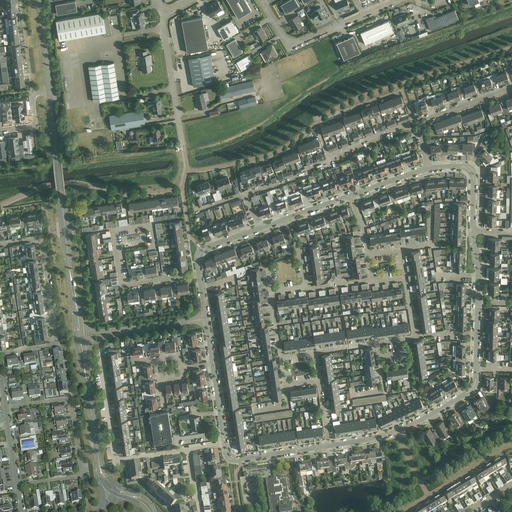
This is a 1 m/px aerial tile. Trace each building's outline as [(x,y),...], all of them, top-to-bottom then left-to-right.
[(245,0),(227,0),(238,18),(251,11),(245,0)] [(295,0),(289,0),(281,5),(286,14),(299,6),(295,0)] [(346,0),(342,0),(336,3),(340,11),(343,10),(342,9),(349,6),(346,0)] [(76,1),(56,4),(57,15),(77,11),(76,1)] [(210,5),(205,8),(211,17),(217,14),(219,17),(225,13),(222,9),(223,8),(221,5),(220,5),(218,1),(210,6),(210,5)] [(314,11),(312,6),(303,11),(306,15),(314,11)] [(323,10),(321,7),(315,11),(315,12),(310,15),(314,20),(317,18),(318,17),(320,20),(326,16),(324,13),(325,13),(325,12),(324,11),(323,10)] [(145,26),(145,25),(146,25),(146,24),(146,23),(145,23),(145,22),(144,22),(144,17),(145,17),(144,13),(139,13),(138,9),(130,11),(131,17),(135,16),(137,28),(145,26)] [(441,27),(459,20),(455,10),(434,19),(430,18),(426,20),(431,31),(441,27)] [(102,12),(56,21),(59,40),(103,32),(104,37),(112,35),(108,16),(103,17),(102,12)] [(405,14),(401,16),(398,17),(395,18),(399,26),(402,25),(402,24),(408,21),(405,14)] [(298,16),(290,20),(296,30),(302,27),(300,23),(302,22),(298,16)] [(182,21),(188,53),(208,49),(202,18),(182,21)] [(237,32),(231,21),(218,29),(224,39),(237,32)] [(388,21),(361,33),(366,44),(393,32),(388,21)] [(264,32),(261,27),(254,32),(260,42),(267,38),(263,32),(264,32)] [(353,36),(337,43),(344,60),(361,53),(353,36)] [(235,39),(226,45),(234,57),(243,52),(235,39)] [(272,46),(262,52),(267,62),(278,56),(272,46)] [(152,62),(151,55),(147,55),(147,52),(139,53),(142,72),(152,71),(150,62),(152,62)] [(210,54),(188,58),(194,86),(205,84),(204,83),(215,81),(210,54)] [(255,63),(252,59),(250,55),(237,62),(242,71),(255,63)] [(119,98),(114,63),(105,64),(104,61),(101,62),(102,65),(89,66),(94,101),(119,98)] [(507,75),(510,74),(507,67),(504,68),(506,73),(501,75),(504,83),(509,81),(507,75)] [(504,83),(501,75),(498,76),(498,74),(496,74),(495,74),(492,75),(495,82),(497,81),(499,84),(504,83)] [(492,83),(495,82),(492,75),(484,78),(485,80),(488,88),(493,87),(492,83)] [(488,88),(485,80),(480,82),(478,78),(475,80),(476,81),(478,88),(481,87),(482,90),(488,88)] [(255,90),(253,81),(219,89),(221,99),(255,90)] [(476,89),(478,88),(476,81),(473,82),(474,84),(469,86),(472,94),(477,92),(476,89)] [(472,94),(469,86),(464,88),(463,86),(460,87),(462,94),(465,93),(466,96),(472,94)] [(459,95),(462,94),(460,87),(457,88),(457,87),(451,89),(452,92),(455,100),(461,98),(459,95)] [(443,101),(446,100),(443,93),(441,94),(440,92),(435,94),(436,98),(439,106),(444,104),(443,101)] [(455,100),(452,92),(447,94),(447,92),(443,93),(446,100),(449,99),(450,102),(455,100)] [(206,93),(196,95),(198,102),(197,102),(198,109),(206,107),(204,98),(207,97),(208,96),(207,94),(207,93),(206,93)] [(439,106),(436,98),(433,99),(432,95),(430,96),(430,98),(429,98),(428,95),(426,96),(427,96),(430,106),(433,105),(434,108),(439,106)] [(427,107),(430,106),(427,96),(421,98),(423,103),(420,104),(423,112),(428,110),(427,107)] [(255,97),(247,99),(249,106),(257,104),(255,97)] [(401,97),(395,99),(400,111),(402,110),(401,106),(404,105),(401,97)] [(249,106),(247,99),(238,101),(240,109),(249,106)] [(400,111),(395,99),(390,101),(394,111),(397,110),(397,112),(400,111)] [(153,101),(148,102),(149,106),(153,105),(155,113),(162,112),(161,104),(162,104),(161,100),(153,101)] [(390,101),(385,102),(388,113),(394,111),(393,108),(390,101)] [(423,112),(420,104),(419,101),(415,102),(414,103),(411,104),(414,111),(417,110),(418,114),(423,112)] [(386,114),(389,113),(385,102),(379,104),(382,112),(385,111),(386,114)] [(500,103),(494,105),(497,113),(503,111),(504,115),(507,114),(505,107),(502,108),(500,103)] [(16,122),(26,121),(25,115),(28,115),(27,107),(24,107),(23,104),(14,105),(16,122)] [(372,107),(375,117),(376,118),(378,117),(377,114),(380,113),(377,105),(372,107)] [(497,113),(494,105),(489,107),(491,112),(488,113),(490,120),(493,119),(492,115),(497,113)] [(13,122),(11,106),(1,107),(4,124),(13,122)] [(375,117),(372,107),(367,109),(370,119),(375,117)] [(370,119),(367,109),(361,111),(365,121),(370,119)] [(482,110),(476,112),(479,120),(484,118),(482,110)] [(145,125),(144,118),(142,111),(109,116),(111,131),(145,125)] [(479,120),(476,112),(471,114),(474,122),(479,120)] [(363,122),(360,113),(354,115),(358,124),(363,122)] [(461,117),(460,114),(455,116),(458,124),(463,123),(461,117)] [(474,122),(471,114),(466,115),(469,124),(474,122)] [(358,124),(354,115),(349,117),(352,126),(358,124)] [(466,115),(461,117),(463,123),(464,125),(469,124),(466,115)] [(352,126),(349,117),(347,117),(346,116),(343,117),(344,118),(343,118),(346,126),(349,125),(350,128),(353,127),(352,126)] [(448,128),(445,120),(440,122),(439,120),(437,121),(436,121),(437,122),(437,123),(434,124),(436,131),(438,136),(442,135),(440,131),(443,130),(444,133),(449,131),(448,128)] [(342,121),(337,123),(340,131),(340,133),(341,134),(346,132),(345,129),(342,121)] [(340,133),(340,131),(337,123),(332,125),(335,133),(335,135),(340,133)] [(329,134),(327,127),(321,128),(324,136),(329,134)] [(154,136),(153,136),(153,137),(149,137),(151,144),(154,143),(155,143),(164,142),(163,135),(161,135),(160,129),(153,130),(154,136)] [(31,134),(26,135),(27,140),(23,141),(24,148),(28,147),(28,153),(33,152),(31,134)] [(20,155),(18,136),(9,137),(10,146),(8,146),(8,152),(11,152),(11,156),(20,155)] [(318,139),(313,141),(316,149),(317,152),(319,151),(320,151),(319,148),(321,147),(318,139)] [(335,150),(333,145),(333,144),(327,146),(329,152),(335,150)] [(445,155),(443,144),(435,145),(437,154),(439,153),(440,156),(445,155)] [(452,152),(452,144),(443,144),(445,155),(449,155),(449,152),(452,152)] [(306,153),(303,145),(298,147),(301,155),(306,153)] [(437,154),(435,145),(431,146),(430,145),(427,146),(429,155),(432,155),(433,157),(435,157),(434,154),(437,154)] [(483,159),(489,153),(483,148),(475,156),(479,159),(481,157),(483,159)] [(292,153),(295,161),(300,160),(297,151),(293,153),(294,153),(293,154),(292,153)] [(410,151),(401,154),(402,156),(405,163),(407,162),(408,165),(411,164),(414,163),(411,153),(410,151)] [(416,152),(411,153),(414,163),(417,162),(419,161),(416,152)] [(295,161),(292,153),(288,155),(289,155),(287,156),(287,155),(290,163),(295,161)] [(494,159),(489,153),(483,159),(484,161),(483,163),(486,166),(491,162),(492,163),(499,161),(497,158),(494,159)] [(402,164),(405,163),(402,156),(394,159),(398,169),(401,168),(403,167),(402,164)] [(283,159),(279,160),(279,161),(278,161),(281,169),(286,167),(285,165),(283,159)] [(386,169),(388,168),(386,162),(385,159),(376,162),(378,165),(381,175),(384,174),(384,173),(387,173),(386,169)] [(398,169),(394,159),(386,162),(388,168),(391,167),(392,171),(395,170),(398,169)] [(271,163),(265,165),(268,173),(273,171),(271,163)] [(486,167),(486,172),(489,172),(488,175),(497,175),(497,172),(497,167),(500,166),(498,163),(492,165),(492,166),(491,166),(491,167),(486,167)] [(381,175),(378,165),(370,168),(372,174),(375,173),(376,177),(378,176),(381,175)] [(369,175),(372,174),(370,168),(361,171),(365,181),(368,180),(368,179),(370,178),(369,175)] [(247,179),(245,171),(239,173),(243,184),(246,183),(246,184),(249,183),(247,179)] [(365,181),(361,171),(353,174),(356,180),(358,179),(359,182),(362,182),(365,181)] [(355,180),(356,180),(353,174),(353,173),(345,176),(348,185),(351,184),(353,183),(352,180),(355,179),(355,180)] [(336,186),(339,185),(336,179),(335,174),(332,175),(334,180),(328,182),(332,191),(335,190),(337,189),(336,186)] [(348,185),(345,176),(336,179),(339,185),(341,184),(342,187),(345,186),(345,187),(348,185)] [(228,177),(222,179),(226,188),(231,186),(228,177)] [(455,193),(455,180),(450,179),(450,178),(446,178),(446,180),(447,187),(449,187),(449,189),(452,189),(452,193),(455,193)] [(226,188),(222,179),(217,181),(220,190),(226,188)] [(208,181),(203,183),(206,193),(211,191),(212,192),(215,191),(213,186),(210,187),(208,181)] [(332,191),(328,182),(320,184),(322,191),(325,190),(326,193),(329,192),(332,191)] [(207,195),(206,193),(203,183),(197,185),(200,195),(201,194),(202,196),(203,197),(207,195)] [(425,185),(421,186),(421,183),(415,184),(418,193),(421,193),(422,197),(427,196),(426,191),(425,185)] [(320,192),(322,191),(320,184),(312,187),(315,197),(318,196),(321,195),(320,192)] [(418,193),(415,184),(410,186),(411,189),(408,189),(410,196),(418,193)] [(315,197),(312,187),(311,185),(304,188),(304,190),(303,190),(306,197),(308,196),(310,199),(312,198),(315,197)] [(410,196),(408,189),(405,190),(404,188),(399,190),(402,198),(407,196),(410,196)] [(290,198),(289,195),(287,189),(284,190),(286,196),(288,201),(291,200),(293,207),(295,206),(295,207),(299,205),(295,196),(290,198)] [(298,195),(295,196),(299,205),(302,204),(304,203),(301,197),(304,196),(302,190),(297,192),(298,195)] [(394,194),(392,195),(394,201),(397,200),(398,204),(403,202),(402,198),(399,190),(393,191),(394,194)] [(279,202),(274,203),(270,191),(267,192),(270,201),(272,207),(275,206),(277,212),(279,212),(283,211),(279,202)] [(394,201),(392,195),(389,196),(388,193),(383,195),(386,204),(394,201)] [(386,204),(383,195),(378,197),(379,200),(376,201),(378,207),(386,204)] [(286,202),(288,201),(286,196),(281,197),(282,199),(279,200),(279,202),(283,211),(286,210),(286,209),(288,209),(286,202)] [(378,207),(376,201),(373,202),(373,199),(367,201),(370,210),(378,207)] [(270,208),(272,207),(270,201),(268,202),(269,205),(264,207),(267,217),(270,216),(270,215),(272,214),(270,208)] [(370,210),(367,201),(362,203),(363,205),(360,206),(364,215),(369,214),(368,211),(370,210)] [(122,203),(116,203),(117,211),(121,211),(121,214),(126,213),(125,207),(122,208),(122,203)] [(267,217),(264,207),(258,209),(257,206),(255,207),(257,213),(259,212),(262,218),(263,218),(264,218),(267,217)] [(341,209),(342,212),(344,218),(347,217),(348,219),(353,218),(350,209),(348,210),(347,207),(341,209)] [(91,219),(89,208),(79,209),(81,221),(84,220),(83,217),(88,216),(88,219),(91,219)] [(342,212),(340,213),(339,210),(333,212),(337,220),(344,218),(342,212)] [(243,221),(246,220),(243,212),(240,213),(241,215),(235,217),(238,226),(244,224),(243,221)] [(337,220),(333,212),(328,214),(329,216),(327,217),(330,227),(335,225),(334,221),(337,220)] [(37,213),(32,214),(34,226),(34,228),(35,228),(35,227),(38,226),(38,227),(42,227),(41,217),(38,217),(37,213)] [(34,226),(32,214),(26,215),(27,219),(24,219),(25,227),(29,227),(28,224),(29,224),(29,226),(30,227),(34,226)] [(6,220),(8,230),(8,235),(12,235),(11,230),(16,229),(16,226),(14,216),(9,217),(9,219),(6,220)] [(20,216),(14,216),(16,226),(21,225),(21,228),(24,227),(23,221),(21,221),(20,216)] [(323,216),(318,218),(321,226),(324,225),(324,226),(325,227),(326,226),(327,228),(330,227),(327,217),(324,218),(323,216)] [(238,226),(235,217),(230,219),(229,217),(226,218),(228,224),(231,223),(233,228),(238,226)] [(226,225),(228,224),(226,218),(223,219),(224,221),(218,223),(222,232),(227,230),(226,225)] [(321,226),(318,218),(313,219),(314,222),(311,223),(313,229),(321,226)] [(313,229),(311,223),(308,224),(307,221),(302,223),(305,232),(306,235),(310,233),(312,234),(314,233),(313,229)] [(222,232),(218,223),(213,225),(212,223),(209,224),(211,230),(214,229),(216,234),(222,232)] [(305,232),(302,223),(297,225),(298,228),(295,229),(297,235),(305,232)] [(209,231),(211,230),(209,224),(206,225),(207,227),(201,229),(205,238),(210,236),(209,231)] [(283,233),(277,235),(280,243),(281,246),(289,243),(286,234),(283,235),(283,233)] [(280,243),(277,235),(272,237),(273,239),(270,240),(273,246),(280,243)] [(273,246),(270,240),(268,241),(267,239),(262,241),(265,249),(273,246)] [(265,249),(262,241),(257,243),(257,245),(255,246),(257,252),(265,249)] [(25,243),(26,251),(35,250),(34,244),(31,245),(31,242),(25,243)] [(257,252),(255,246),(252,247),(251,245),(250,244),(248,243),(245,244),(249,255),(257,252)] [(249,255),(245,244),(242,245),(241,247),(241,248),(241,249),(242,251),(239,252),(242,260),(247,258),(246,256),(249,255)] [(242,260),(239,252),(236,252),(235,249),(230,250),(233,261),(236,260),(242,260)] [(36,255),(35,250),(26,251),(24,251),(24,256),(21,257),(21,260),(25,259),(34,258),(34,255),(36,255)] [(233,261),(230,250),(225,252),(227,260),(228,263),(233,261)] [(223,265),(222,262),(219,254),(214,256),(215,258),(217,264),(217,263),(220,262),(221,265),(223,265)] [(35,261),(34,258),(25,259),(26,267),(37,265),(37,260),(35,261)] [(214,271),(210,260),(205,262),(208,269),(210,268),(211,269),(210,269),(211,273),(214,271)] [(150,263),(151,265),(152,276),(154,275),(158,274),(157,271),(160,270),(159,264),(156,264),(156,266),(153,267),(153,263),(150,263)] [(143,273),(146,272),(145,266),(142,266),(142,264),(136,265),(138,278),(140,277),(144,276),(143,273)] [(138,278),(136,265),(136,266),(131,267),(131,268),(128,269),(129,275),(132,275),(133,278),(136,277),(136,278),(138,278)] [(104,277),(103,270),(92,272),(92,275),(92,278),(97,277),(97,279),(104,277)] [(104,287),(103,280),(99,280),(99,282),(94,283),(95,285),(96,288),(104,287)] [(41,289),(40,281),(28,282),(29,287),(26,287),(27,291),(29,290),(39,289),(41,289)] [(184,293),(183,284),(179,285),(177,285),(178,289),(175,289),(176,297),(179,296),(179,294),(184,293)] [(186,284),(183,284),(184,293),(189,292),(189,295),(193,294),(191,287),(189,287),(188,284),(186,284)] [(169,286),(166,287),(168,299),(173,298),(173,297),(176,297),(175,289),(172,290),(171,286),(169,287),(169,286)] [(168,299),(166,287),(162,287),(163,288),(160,288),(161,291),(158,292),(159,299),(162,299),(168,299)] [(39,292),(39,289),(29,290),(31,298),(42,296),(41,291),(39,292)] [(151,300),(149,289),(146,290),(144,290),(144,294),(142,294),(143,302),(146,301),(146,302),(151,302),(151,300)] [(153,289),(149,289),(151,300),(159,299),(158,292),(155,292),(155,289),(153,289)] [(136,291),(133,292),(134,301),(139,300),(140,302),(143,302),(142,294),(139,295),(138,291),(136,292),(136,291)] [(134,301),(133,292),(129,292),(129,293),(127,293),(128,296),(123,297),(124,304),(126,304),(129,304),(129,301),(134,301)] [(44,312),(44,307),(32,308),(33,313),(31,313),(30,314),(30,317),(33,316),(43,315),(42,312),(44,312)] [(43,315),(33,316),(34,324),(46,323),(45,317),(43,318),(43,315)] [(6,335),(6,332),(0,332),(0,342),(6,341),(9,341),(8,336),(7,335),(6,335)] [(48,338),(47,333),(35,334),(34,335),(35,343),(44,341),(43,339),(48,338)] [(175,345),(178,345),(177,337),(172,338),(173,342),(170,342),(171,351),(176,350),(175,345)] [(198,343),(197,338),(188,339),(189,343),(186,344),(186,348),(188,347),(193,347),(193,344),(198,343)] [(171,351),(170,342),(169,340),(165,341),(165,339),(161,339),(161,340),(162,349),(165,348),(166,352),(171,351)] [(162,349),(161,340),(156,341),(157,344),(154,345),(155,353),(160,353),(160,349),(162,349)] [(456,345),(456,351),(465,351),(465,346),(466,346),(467,342),(461,342),(460,346),(456,345)] [(155,353),(154,345),(149,345),(149,343),(145,344),(146,350),(149,349),(150,354),(155,353)] [(144,355),(144,352),(143,350),(146,350),(145,344),(142,344),(142,346),(138,347),(139,356),(144,355)] [(139,356),(138,347),(134,348),(133,346),(129,346),(130,352),(133,352),(134,357),(139,356)] [(201,354),(201,349),(196,349),(195,346),(193,347),(188,347),(190,355),(201,354)] [(53,349),(49,349),(50,357),(54,357),(62,355),(62,351),(61,351),(61,350),(58,350),(57,348),(53,349)] [(109,353),(108,353),(109,359),(118,357),(121,357),(120,352),(120,349),(113,350),(112,349),(109,349),(109,353)] [(465,356),(465,351),(456,351),(453,351),(453,356),(456,356),(456,359),(466,360),(466,356),(465,356)] [(33,354),(28,355),(30,364),(30,367),(35,366),(39,365),(38,359),(35,360),(34,355),(33,355),(33,354)] [(202,359),(201,354),(190,355),(190,360),(191,360),(192,363),(198,362),(197,359),(202,359)] [(30,364),(28,355),(24,356),(23,357),(24,361),(21,362),(22,368),(25,367),(24,365),(30,364)] [(16,357),(11,358),(13,367),(18,366),(19,368),(22,368),(21,362),(18,362),(17,357),(16,358),(16,357)] [(466,363),(466,360),(456,359),(456,368),(465,368),(465,363),(466,363)] [(465,373),(465,368),(456,368),(456,373),(460,373),(460,377),(466,377),(466,373),(465,373)] [(204,372),(202,372),(202,369),(193,371),(194,376),(196,376),(196,379),(205,377),(204,372)] [(153,375),(152,370),(141,371),(141,375),(139,377),(139,380),(140,380),(149,378),(148,375),(153,375)] [(197,381),(193,382),(194,387),(201,386),(201,383),(206,382),(205,377),(196,379),(197,381)] [(155,386),(154,381),(149,381),(149,378),(140,380),(140,383),(142,383),(142,385),(143,384),(145,384),(146,387),(155,386)] [(491,392),(497,392),(497,389),(497,383),(493,383),(493,378),(486,378),(486,389),(489,389),(489,390),(491,390),(491,392)] [(500,388),(502,388),(502,392),(509,392),(509,378),(500,378),(500,388)] [(453,389),(448,381),(447,379),(442,382),(444,385),(441,386),(446,394),(449,392),(453,389)] [(452,379),(448,381),(453,389),(457,387),(457,388),(461,385),(458,380),(455,382),(452,379)] [(183,388),(180,389),(180,393),(181,396),(186,395),(189,395),(188,391),(187,382),(182,383),(183,388)] [(172,390),(172,394),(173,396),(176,395),(175,393),(180,393),(180,389),(179,384),(174,384),(175,389),(172,390)] [(22,394),(25,394),(25,387),(24,385),(21,386),(22,390),(16,391),(18,400),(22,399),(23,399),(22,394)] [(35,398),(33,388),(33,385),(27,386),(28,387),(25,387),(25,394),(28,393),(29,398),(31,398),(35,398)] [(40,391),(43,391),(42,385),(38,385),(39,388),(33,388),(35,398),(39,397),(39,396),(40,396),(40,391)] [(155,386),(146,387),(144,387),(145,392),(142,392),(142,396),(151,394),(151,391),(155,391),(155,386)] [(202,389),(201,386),(194,387),(194,390),(195,390),(195,395),(207,393),(207,388),(202,389)] [(443,397),(446,394),(441,386),(433,390),(438,398),(442,396),(443,397)] [(68,391),(67,387),(59,389),(60,396),(64,396),(64,393),(67,393),(67,392),(68,391)] [(434,400),(438,398),(433,390),(429,393),(424,394),(430,404),(435,401),(434,400)] [(208,398),(207,393),(195,395),(196,400),(195,400),(196,403),(204,402),(203,399),(208,398)] [(157,402),(157,398),(156,397),(151,397),(151,394),(142,396),(143,399),(146,399),(146,403),(157,402)] [(490,407),(486,399),(484,396),(474,402),(478,410),(482,408),(484,411),(490,407)] [(420,399),(415,401),(419,409),(424,407),(420,399)] [(419,409),(415,401),(410,403),(414,411),(419,409)] [(158,407),(157,402),(146,403),(147,408),(146,408),(145,409),(146,412),(155,410),(155,407),(158,407)] [(414,411),(410,403),(406,405),(409,413),(414,411)] [(65,415),(64,406),(58,407),(57,404),(51,405),(52,412),(54,411),(55,416),(65,415)] [(409,413),(406,405),(401,408),(405,416),(409,413)] [(461,411),(467,420),(469,423),(473,421),(471,418),(476,415),(470,405),(467,407),(468,408),(461,411)] [(405,416),(401,408),(396,410),(400,418),(405,416)] [(395,420),(392,412),(390,409),(386,411),(387,414),(391,422),(395,420)] [(21,415),(17,415),(18,422),(24,421),(24,424),(26,424),(31,423),(31,421),(27,420),(26,417),(30,416),(29,410),(20,411),(21,415)] [(400,418),(396,410),(392,412),(395,420),(400,418)] [(168,412),(164,412),(150,414),(153,432),(151,432),(154,449),(161,448),(161,447),(173,445),(168,412)] [(391,422),(387,414),(382,416),(386,424),(391,422)] [(448,418),(451,422),(454,427),(460,423),(461,425),(464,423),(458,414),(455,415),(454,414),(448,418)] [(187,419),(188,422),(188,423),(191,422),(192,430),(200,429),(199,422),(200,422),(199,417),(189,419),(188,415),(179,416),(180,420),(187,419)] [(386,424),(382,416),(378,418),(381,426),(386,424)] [(53,419),(54,422),(54,426),(56,426),(57,430),(67,429),(66,421),(60,421),(60,419),(53,419)] [(442,422),(435,426),(442,437),(449,434),(450,436),(454,434),(450,426),(447,428),(445,427),(442,422)] [(27,427),(19,428),(21,436),(31,435),(30,430),(34,429),(33,426),(33,423),(31,423),(26,424),(27,427)] [(423,433),(429,444),(436,440),(437,442),(440,440),(436,433),(433,435),(430,429),(423,433)] [(62,433),(51,434),(52,441),(58,440),(59,445),(69,443),(68,435),(62,436),(62,433)] [(30,441),(21,442),(23,450),(34,448),(33,442),(36,442),(35,436),(29,437),(30,441)] [(64,447),(58,448),(59,455),(61,454),(61,459),(71,457),(70,449),(64,450),(64,447)] [(214,452),(213,449),(209,450),(210,454),(206,455),(207,458),(219,457),(218,451),(214,452)] [(35,456),(34,456),(33,450),(26,451),(26,455),(25,456),(25,459),(24,460),(25,464),(33,463),(35,462),(36,462),(35,456)] [(376,460),(375,450),(369,451),(370,457),(367,458),(368,465),(372,464),(372,465),(377,464),(376,460)] [(381,450),(375,450),(376,460),(377,464),(383,463),(382,461),(385,461),(385,455),(382,455),(381,453),(381,450)] [(364,458),(363,455),(363,452),(357,453),(359,463),(362,463),(362,465),(368,465),(367,458),(364,458)] [(359,463),(357,453),(351,454),(352,457),(349,458),(349,462),(351,470),(352,470),(353,470),(354,469),(355,469),(355,468),(356,467),(356,466),(356,465),(356,464),(359,463)] [(220,462),(219,457),(207,458),(207,461),(211,460),(212,466),(216,466),(215,463),(220,462)] [(346,457),(340,458),(341,468),(344,467),(345,471),(351,470),(349,462),(347,463),(346,457)] [(335,464),(332,465),(333,473),(333,474),(336,473),(336,468),(341,468),(340,458),(334,459),(334,461),(335,464)] [(502,458),(497,461),(502,468),(507,466),(502,458)] [(328,459),(322,460),(324,470),(327,470),(328,474),(333,473),(332,465),(331,461),(329,462),(328,459)] [(130,464),(128,464),(129,467),(130,470),(141,468),(140,460),(130,462),(130,464)] [(317,467),(314,467),(315,473),(319,473),(319,474),(324,474),(324,470),(322,460),(316,461),(317,467)] [(58,463),(56,463),(57,469),(63,469),(63,473),(73,472),(72,464),(66,464),(66,461),(58,463)] [(504,471),(502,468),(497,461),(493,464),(497,471),(499,474),(504,471)] [(311,462),(305,463),(306,473),(307,476),(312,475),(313,477),(313,478),(316,477),(315,473),(314,467),(312,468),(311,462)] [(306,473),(305,463),(299,464),(300,470),(297,470),(299,487),(303,486),(302,477),(301,478),(301,477),(303,476),(303,473),(306,473)] [(497,471),(493,464),(488,467),(493,474),(497,471)] [(36,465),(25,467),(26,471),(27,471),(28,478),(37,477),(36,465)] [(212,466),(208,467),(209,469),(210,475),(213,474),(221,473),(220,467),(216,468),(216,466),(212,466)] [(493,474),(488,467),(484,470),(488,477),(493,474)] [(490,480),(488,477),(484,470),(479,472),(485,482),(490,480)] [(485,482),(479,472),(474,475),(480,485),(485,482)] [(222,478),(221,473),(213,474),(214,482),(220,482),(220,479),(222,478)] [(289,504),(285,477),(265,480),(270,511),(291,511),(291,504),(289,504)] [(472,477),(467,480),(471,487),(473,490),(478,487),(472,477)] [(150,490),(156,483),(152,480),(150,482),(147,486),(149,487),(148,488),(150,490)] [(467,480),(462,483),(468,493),(473,490),(471,487),(467,480)] [(155,493),(160,487),(162,485),(158,482),(156,483),(150,490),(153,492),(155,493)] [(468,493),(462,483),(458,486),(464,495),(468,493)] [(464,495),(458,486),(453,488),(458,496),(459,498),(464,495)] [(158,497),(164,491),(160,487),(155,493),(157,495),(156,495),(158,497)] [(458,496),(453,488),(448,491),(453,499),(458,496)] [(39,490),(36,491),(37,498),(30,499),(31,510),(38,509),(38,505),(41,505),(39,490)] [(82,499),(80,490),(77,491),(77,494),(70,495),(71,496),(70,497),(71,497),(72,504),(79,503),(78,500),(82,499)] [(163,500),(171,491),(169,490),(167,493),(164,491),(158,497),(161,499),(163,500)] [(59,494),(53,495),(53,499),(56,499),(57,506),(64,505),(64,501),(67,501),(65,491),(62,492),(63,496),(59,497),(59,494)] [(167,504),(172,498),(175,495),(171,491),(163,500),(165,502),(164,502),(167,504)] [(453,499),(448,491),(444,494),(448,502),(453,499)] [(46,499),(42,499),(43,508),(51,507),(50,501),(53,500),(53,499),(53,495),(52,492),(45,493),(46,499)] [(172,498),(167,504),(169,506),(171,508),(174,504),(177,501),(183,500),(180,497),(180,496),(175,495),(172,498)] [(443,498),(441,496),(437,499),(441,506),(446,503),(447,502),(444,498),(443,498)] [(441,506),(437,499),(432,501),(437,509),(441,506)] [(437,509),(432,501),(427,504),(432,511),(437,509)]
